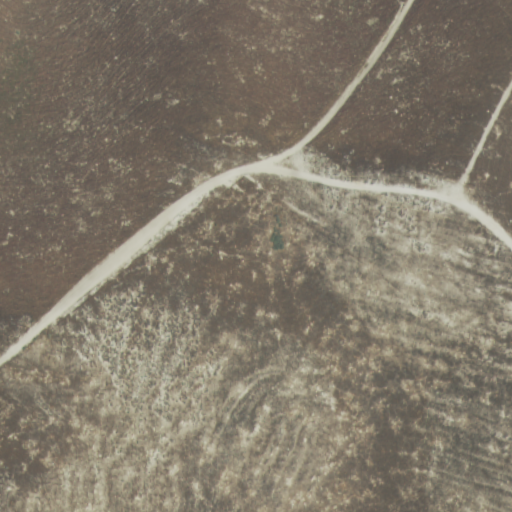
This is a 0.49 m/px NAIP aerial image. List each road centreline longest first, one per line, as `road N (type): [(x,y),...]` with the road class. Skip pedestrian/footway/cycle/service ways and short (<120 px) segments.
road 1 (track): [(0,366),(193,200),(253,172),(444,198),(511,247)]
road 2 (track): [(253,172),(316,136),(414,0)]
road 3 (track): [(455,203),(511,85)]
